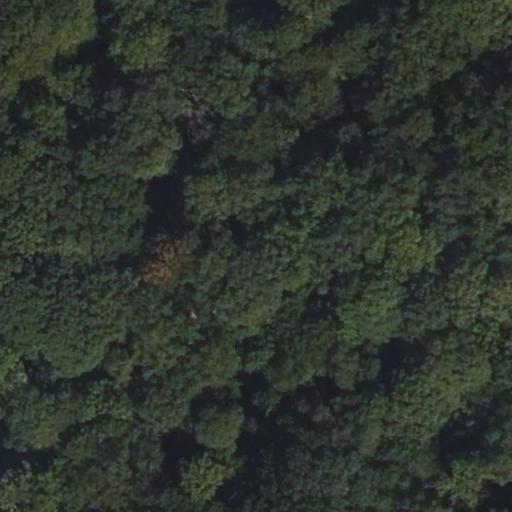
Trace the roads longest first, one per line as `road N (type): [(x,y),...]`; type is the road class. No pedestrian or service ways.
road 1 (track): [(0,349),(195,313),(511,232)]
road 2 (track): [(195,313),(86,511)]
